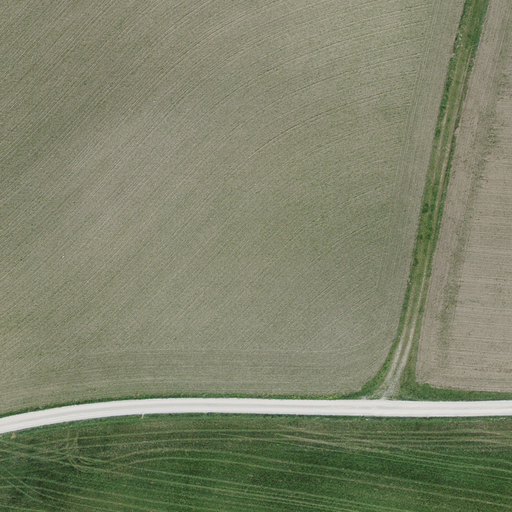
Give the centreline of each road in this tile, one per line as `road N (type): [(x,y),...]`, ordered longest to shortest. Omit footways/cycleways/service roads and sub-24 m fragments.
road 1 (unclassified): [(0,426),(132,402),(511,404)]
road 2 (track): [(478,0),(411,325),(370,407)]
